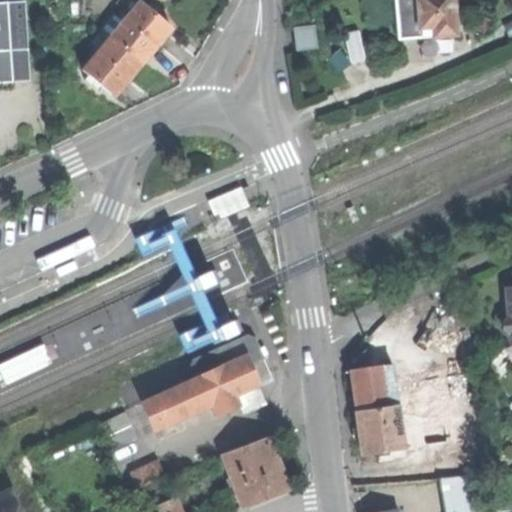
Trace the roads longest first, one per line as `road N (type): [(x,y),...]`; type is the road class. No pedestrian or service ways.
road 1 (residential): [(337,511),(291,185),(278,144),(256,119)]
road 2 (residential): [(0,193),(175,114),(206,108)]
road 3 (residential): [(256,119),(268,45),(264,0)]
